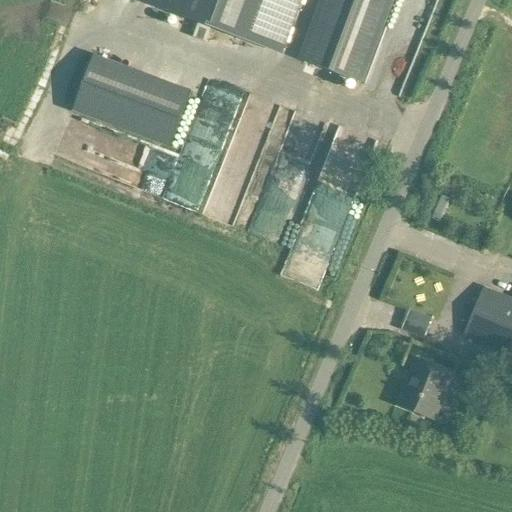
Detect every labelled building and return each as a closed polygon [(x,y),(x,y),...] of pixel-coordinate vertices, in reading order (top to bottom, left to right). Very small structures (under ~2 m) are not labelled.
[(134,0),(276,51),(293,0),(134,0)] [(391,0),(321,0),(315,20),(317,21),(302,60),(361,82),(391,0)] [(96,56),(75,113),(172,148),(192,92),(96,56)] [(465,335),(484,343),(511,354),(511,299),(485,288),(465,335)] [(410,309),(402,329),(424,337),(432,317),(410,309)] [(399,405),(417,413),(438,422),(457,375),(418,359),(412,374),(415,375),(411,385),(408,384),(399,405)]
